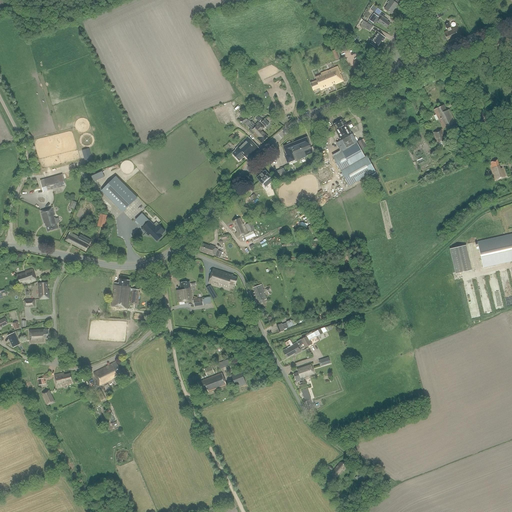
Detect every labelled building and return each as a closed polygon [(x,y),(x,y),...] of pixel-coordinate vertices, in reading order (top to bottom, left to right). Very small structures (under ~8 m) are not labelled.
[(391,14),(398,5),(396,3),(398,1),(396,0),(390,0),(388,4),(389,4),(385,10),(391,14)] [(380,14),(382,10),(373,4),(371,8),(380,14)] [(436,11),(439,17),(444,15),(441,9),(436,11)] [(376,13),(370,21),(376,25),(378,22),(388,29),(391,24),(388,22),(389,21),(380,15),(380,16),(376,13)] [(373,27),(363,21),(361,25),(366,27),(365,28),(370,31),(373,27)] [(444,33),(447,41),(456,37),(457,39),(462,37),(458,27),(452,30),(449,23),(445,25),(447,30),(447,29),(448,31),(444,33)] [(378,50),(384,42),(386,38),(379,33),(371,44),(378,50)] [(322,91),(344,82),(338,68),(322,74),(322,76),(316,78),(317,81),(311,84),(314,92),(321,89),(322,91)] [(444,130),(457,124),(450,109),(447,111),(444,105),(434,110),(443,130),(433,133),(437,144),(448,141),(446,138),(445,138),(443,135),(445,134),(444,130)] [(217,113),(221,123),(231,119),(227,109),(217,113)] [(238,120),(242,125),(250,118),(246,113),(238,120)] [(269,124),(265,119),(261,123),(266,128),(269,124)] [(367,156),(365,157),(357,144),(352,135),(347,126),(351,124),(350,122),(346,124),(345,123),(344,123),(342,120),(334,124),(337,130),(336,130),(341,140),(336,143),(341,151),(332,156),(350,187),(376,172),(367,156)] [(258,123),(255,125),(252,122),(251,122),(248,126),(252,130),(251,131),(263,143),(269,137),(263,131),(265,128),(261,124),(260,125),(258,123)] [(248,160),(260,149),(250,137),(237,149),(238,150),(233,154),(240,162),(246,156),(248,160)] [(287,163),(295,160),(295,161),(307,157),(307,156),(313,153),(311,147),(307,138),(292,144),(291,141),(288,142),(289,145),(284,146),(287,155),(285,156),(287,163)] [(358,142),(362,149),(366,147),(362,140),(358,142)] [(89,149),(82,151),(86,163),(93,161),(89,149)] [(498,160),(490,163),(495,181),(506,177),(502,168),(501,168),(498,160)] [(265,186),(272,179),(270,177),(271,176),(265,170),(257,178),(262,184),(263,184),(265,186)] [(103,171),(91,175),(94,181),(105,176),(103,171)] [(62,175),(45,180),(48,190),(65,186),(62,175)] [(117,176),(102,191),(124,212),(138,198),(117,176)] [(48,231),(58,228),(56,222),(57,222),(52,208),(41,212),(45,227),(47,226),(48,231)] [(143,213),(136,219),(144,227),(142,228),(146,232),(148,230),(158,240),(163,236),(161,234),(165,231),(157,222),(154,225),(143,213)] [(101,214),(98,226),(105,228),(108,215),(101,214)] [(238,231),(236,232),(235,233),(237,237),(244,234),(247,240),(255,236),(253,231),(247,234),(246,233),(247,232),(243,224),(240,218),(233,221),(238,231)] [(252,222),(245,225),(249,233),(256,230),(252,222)] [(86,251),(91,243),(86,241),(87,240),(83,237),(82,239),(70,232),(66,241),(86,251)] [(511,234),(477,243),(483,268),(511,260),(511,234)] [(218,249),(215,248),(216,246),(210,244),(210,245),(202,243),(199,250),(205,252),(213,255),(213,254),(216,255),(218,249)] [(450,249),(455,274),(472,270),(466,245),(450,249)] [(235,285),(237,278),(231,276),(231,274),(213,268),(208,282),(227,288),(229,283),(235,285)] [(27,283),(36,281),(32,269),(23,272),(23,273),(17,275),(20,284),(26,282),(27,283)] [(138,304),(140,292),(139,292),(139,289),(131,288),(131,286),(129,286),(130,280),(120,278),(119,283),(115,282),(112,306),(128,308),(130,290),(133,290),(132,292),(130,303),(138,304)] [(178,301),(192,299),(190,281),(180,282),(181,289),(177,290),(178,301)] [(50,299),(49,290),(48,290),(48,283),(38,283),(40,300),(50,299)] [(253,293),(254,296),(255,295),(256,298),(255,298),(257,304),(267,301),(261,285),(253,287),(255,292),(253,293)] [(193,299),(194,307),(203,305),(202,298),(193,299)] [(24,300),(24,307),(35,307),(35,299),(24,300)] [(0,326),(1,326),(1,327),(8,324),(5,318),(0,320),(0,326)] [(282,323),(276,325),(279,332),(287,329),(285,324),(283,325),(282,323)] [(49,338),(49,336),(48,330),(45,330),(45,329),(30,330),(31,343),(44,342),(44,338),(49,338)] [(291,346),(283,350),(287,357),(294,353),(295,354),(301,350),(299,346),(302,344),(304,347),(311,343),(310,340),(323,333),(321,329),(297,342),(293,344),(290,340),(288,341),(291,346)] [(14,333),(8,336),(13,347),(19,345),(14,333)] [(331,364),(329,357),(319,361),(321,367),(331,364)] [(221,368),(230,366),(228,359),(219,362),(221,368)] [(114,378),(122,374),(116,362),(93,373),(100,387),(112,381),(114,385),(117,384),(114,378)] [(303,377),(314,374),(310,363),(297,368),(298,372),(293,373),(296,381),(304,379),(303,377)] [(204,369),(207,376),(215,374),(212,366),(204,369)] [(236,388),(246,384),(241,371),(231,374),(236,388)] [(58,386),(74,382),(71,373),(65,374),(64,373),(55,375),(58,386)] [(208,391),(227,384),(222,373),(198,382),(201,390),(207,388),(208,391)] [(55,402),(49,390),(42,393),(43,396),(42,396),(47,406),(55,402)] [(100,390),(95,393),(100,403),(106,400),(100,390)] [(332,472),(332,473),(331,475),(335,479),(343,469),(343,468),(345,465),(342,462),(341,463),(340,462),(332,472)] [(359,479),(365,474),(362,470),(356,475),(359,479)] [(367,480),(364,482),(366,485),(374,480),(371,476),(366,480),(367,480)]
